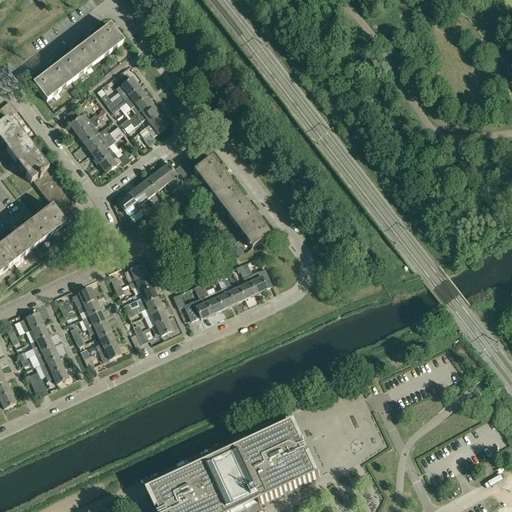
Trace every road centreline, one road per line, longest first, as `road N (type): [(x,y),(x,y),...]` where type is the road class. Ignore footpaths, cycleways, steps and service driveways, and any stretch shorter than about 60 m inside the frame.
road 1 (residential): [(0,433),(301,293),(307,260)]
road 2 (track): [(511,133),(437,134),(369,30),(339,0)]
road 3 (residential): [(0,315),(115,261),(98,197)]
road 4 (residential): [(206,116),(307,260)]
road 5 (residential): [(110,1),(206,116)]
road 6 (residential): [(98,197),(7,82)]
road 7 (residential): [(98,197),(206,116)]
road 8 (residential): [(7,82),(110,1)]
